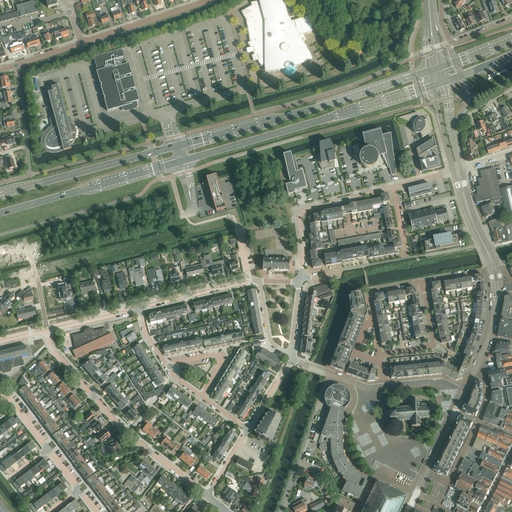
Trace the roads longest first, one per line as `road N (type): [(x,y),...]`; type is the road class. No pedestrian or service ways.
road 1 (primary): [(428,71),(181,145)]
road 2 (primary): [(186,160),(432,87)]
road 3 (residential): [(207,496),(117,423),(53,352),(47,330)]
road 4 (primary): [(0,215),(177,163)]
road 5 (primary): [(172,147),(0,195)]
road 6 (residential): [(394,187),(302,211),(300,281)]
road 7 (residential): [(425,473),(447,484),(479,422),(488,397),(476,369)]
road 8 (residential): [(279,511),(321,391),(334,375)]
road 9 (residential): [(81,42),(210,0)]
road 10 (residential): [(140,308),(259,282)]
